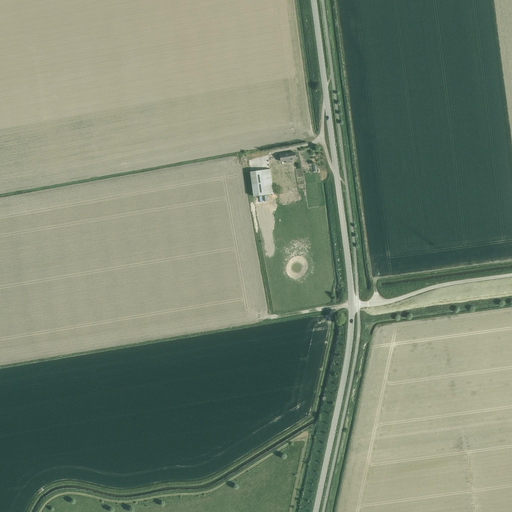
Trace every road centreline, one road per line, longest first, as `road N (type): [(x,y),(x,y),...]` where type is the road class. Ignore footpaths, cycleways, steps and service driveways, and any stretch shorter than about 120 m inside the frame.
road 1 (secondary): [(351,303),(312,0)]
road 2 (secondary): [(314,511),(348,361),(351,303)]
road 3 (unclassified): [(351,303),(511,274)]
